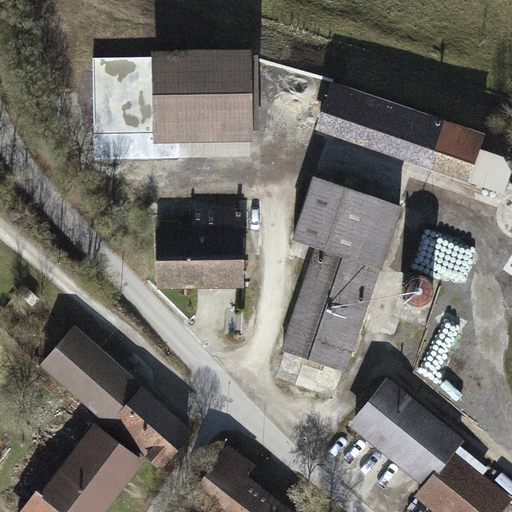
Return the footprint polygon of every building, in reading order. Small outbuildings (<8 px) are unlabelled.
[(251,142),(250,54),(157,56),(159,144),(251,142)] [(483,136),(329,86),(314,130),(468,181),(483,136)] [(400,211),(312,179),(289,243),(312,251),(278,348),(344,371),(400,211)] [(191,225),(158,225),(158,292),(244,291),(243,213),(191,214),(191,225)] [(408,296),(411,300),(414,302),(419,303),(423,303),(427,302),(431,299),(433,295),(434,291),(433,286),(431,282),(428,279),(424,277),(420,277),(415,278),(412,280),(409,283),(407,287),(407,292),(408,296)] [(160,472),(195,431),(75,328),(40,369),(160,472)] [(467,440),(387,377),(349,426),(424,485),(413,500),(427,511),(504,511),(511,502),(511,494),(458,452),(467,440)] [(103,511),(142,463),(91,423),(20,511),(103,511)] [(256,463),(221,439),(179,500),(195,511),(288,511),(244,481),(256,463)]
